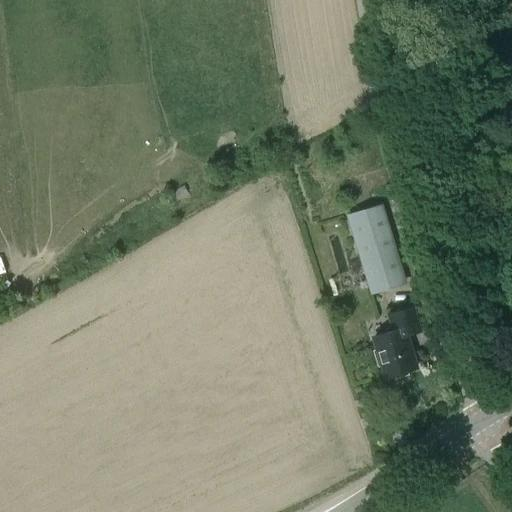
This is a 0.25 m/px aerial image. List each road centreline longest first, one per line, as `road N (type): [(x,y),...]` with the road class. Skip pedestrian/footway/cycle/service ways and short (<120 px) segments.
road 1 (unclassified): [(478,423),(425,253),(363,0)]
road 2 (tertiary): [(478,423),(348,511)]
